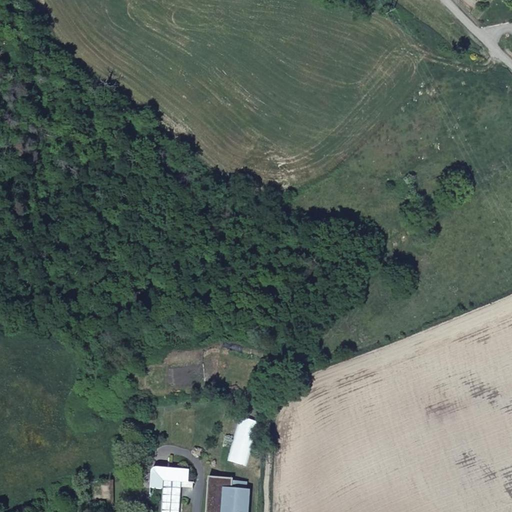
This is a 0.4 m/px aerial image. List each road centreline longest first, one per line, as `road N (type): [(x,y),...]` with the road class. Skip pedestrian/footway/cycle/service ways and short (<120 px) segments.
road 1 (track): [(332,279),(291,292),(186,286),(0,319)]
road 2 (track): [(332,279),(299,325),(269,417),(270,511)]
